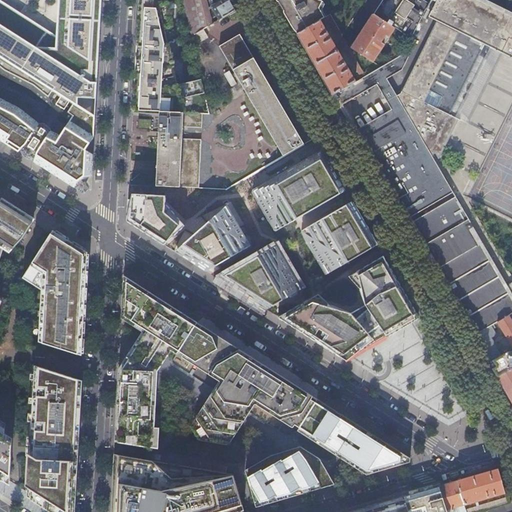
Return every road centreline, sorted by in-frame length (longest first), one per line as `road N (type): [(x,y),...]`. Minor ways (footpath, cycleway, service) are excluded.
road 1 (residential): [(511,440),(255,0)]
road 2 (residential): [(107,238),(469,464)]
road 3 (residential): [(107,238),(92,511)]
road 4 (residential): [(120,0),(107,238)]
road 5 (residential): [(304,511),(469,464)]
road 6 (residential): [(0,169),(107,238)]
